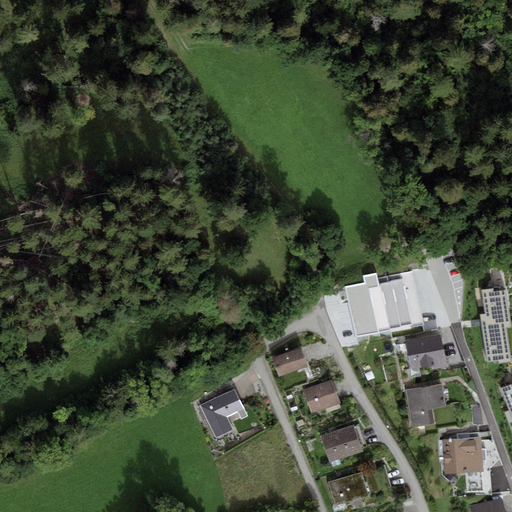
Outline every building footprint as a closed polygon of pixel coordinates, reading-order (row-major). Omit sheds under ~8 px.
[(493,287),(481,289),(485,313),(480,314),(488,361),(498,360),(498,363),(511,361),(506,328),(510,327),(504,289),(493,291),(493,287)] [(441,334),(405,341),(406,344),(399,345),(401,355),(407,354),(411,370),(432,365),(433,370),(448,367),(441,334)] [(301,347),(271,358),(279,377),(308,366),(301,347)] [(333,380),(303,390),(311,414),(341,404),(333,380)] [(442,384),(405,390),(411,428),(435,424),(432,409),(446,406),(442,384)] [(511,388),(511,385),(500,389),(509,410),(504,413),(511,432),(511,388)] [(234,388),(200,405),(216,439),(234,430),(228,418),(237,413),(240,420),(248,416),(234,388)] [(353,425),(320,437),(330,463),(362,451),(362,449),(368,446),(359,424),(354,426),(353,425)] [(481,438),(443,440),(445,473),(466,472),(467,492),(482,491),(481,472),(483,472),(483,461),(486,461),(486,449),(482,449),(481,438)] [(363,472),(328,482),(335,506),(370,496),(363,472)] [(506,511),(502,497),(470,506),(471,511),(506,511)]
